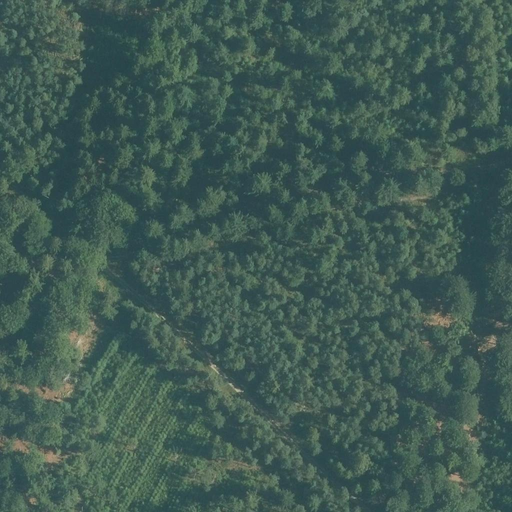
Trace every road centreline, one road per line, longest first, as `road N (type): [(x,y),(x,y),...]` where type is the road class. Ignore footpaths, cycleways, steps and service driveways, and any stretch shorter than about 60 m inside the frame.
road 1 (track): [(0,177),(368,511)]
road 2 (track): [(511,157),(296,194),(102,264)]
